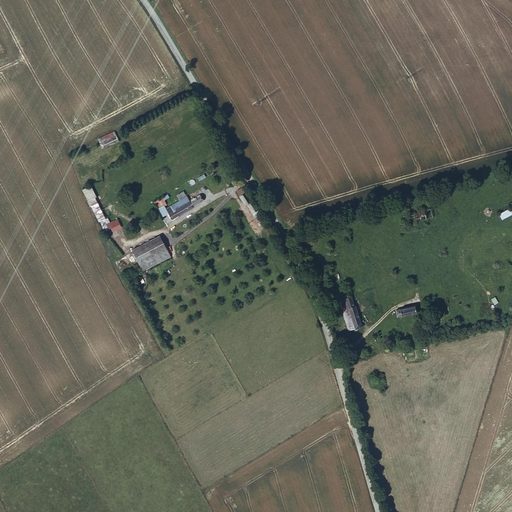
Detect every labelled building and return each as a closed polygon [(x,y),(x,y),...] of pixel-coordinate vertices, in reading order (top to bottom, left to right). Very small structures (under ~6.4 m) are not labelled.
[(116,137),(100,144),(103,151),(119,143),(116,137)] [(157,209),(167,206),(164,199),(169,198),(168,195),(154,200),(157,209)] [(247,195),(241,198),(245,206),(251,202),(247,195)] [(187,198),(170,208),(173,212),(168,215),(172,221),(202,204),(199,198),(189,203),(187,198)] [(90,202),(99,222),(104,220),(95,199),(90,202)] [(253,203),(249,206),(254,214),(258,212),(253,203)] [(511,205),(498,213),(500,217),(511,211),(511,205)] [(401,217),(402,224),(425,218),(422,209),(406,213),(406,215),(401,217)] [(117,220),(102,228),(104,233),(120,225),(117,220)] [(160,241),(131,253),(139,270),(167,258),(160,241)] [(322,274),(312,277),(317,292),(328,289),(322,274)] [(343,298),(353,328),(361,325),(354,304),(352,304),(350,296),(343,298)] [(416,306),(389,311),(390,318),(413,313),(413,311),(416,310),(416,306)]
